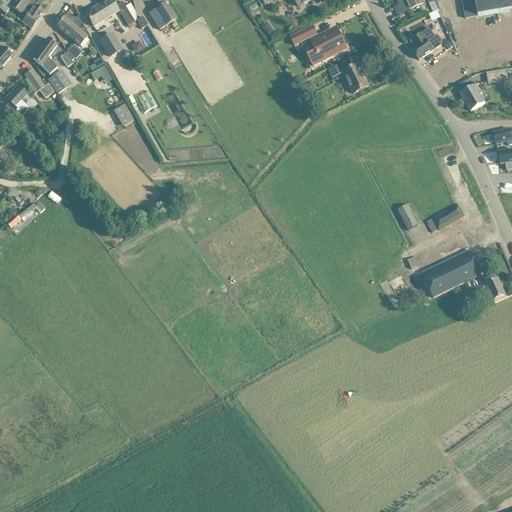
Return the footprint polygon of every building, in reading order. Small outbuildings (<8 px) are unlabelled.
[(1,0),(0,1),(0,9),(4,14),(6,15),(11,8),(20,15),(17,20),(31,30),(43,13),(35,7),(36,5),(30,0),(1,0)] [(121,3),(115,6),(111,0),(108,0),(85,15),(93,28),(118,12),(128,27),(134,23),(121,3)] [(175,21),(170,13),(162,0),(155,0),(160,8),(149,14),(154,23),(159,31),(175,21)] [(322,0),(321,0),(294,0),(299,8),(311,2),(313,5),(322,0)] [(396,0),(399,6),(395,8),(398,16),(424,4),(422,0),(396,0)] [(433,0),(432,0),(428,2),(433,14),(437,12),(438,11),(433,0)] [(511,0),(461,0),(465,20),(511,11),(511,0)] [(440,12),(448,9),(445,2),(437,6),(440,12)] [(137,5),(131,6),(134,16),(139,15),(137,5)] [(75,20),(67,13),(57,28),(79,47),(87,39),(84,37),(87,34),(78,17),(75,20)] [(141,30),(147,27),(142,18),(136,22),(141,30)] [(313,27),(290,39),(294,47),(317,35),(313,27)] [(434,36),(429,29),(410,42),(415,49),(412,51),(419,61),(441,47),(441,42),(438,37),(434,36)] [(347,50),(341,39),(338,40),(336,36),(336,35),(334,30),(312,41),(318,53),(309,58),(313,67),(347,50)] [(122,51),(111,34),(98,42),(109,59),(122,51)] [(0,69),(1,70),(12,57),(0,47),(0,44),(3,41),(0,38),(0,69)] [(56,47),(48,40),(32,61),(41,67),(49,76),(57,68),(48,59),(56,47)] [(67,68),(73,65),(66,54),(60,58),(67,68)] [(358,66),(349,70),(343,73),(354,95),(369,87),(363,77),(368,74),(363,64),(358,67),(358,66)] [(341,74),(337,66),(328,71),(332,79),(341,74)] [(509,81),(507,70),(486,74),(488,85),(509,81)] [(54,93),(48,85),(44,88),(32,71),(25,76),(27,80),(25,81),(35,95),(39,92),(45,100),(54,93)] [(71,86),(61,71),(47,81),(57,96),(71,86)] [(460,95),(471,113),(485,104),(480,96),(481,95),(476,85),(460,95)] [(38,106),(25,93),(18,86),(6,99),(11,104),(10,105),(11,106),(12,105),(16,109),(13,112),(6,105),(0,111),(14,125),(20,119),(19,118),(28,109),(31,112),(38,106)] [(511,130),(510,131),(494,134),(496,146),(507,143),(507,146),(511,145),(511,130)] [(511,151),(499,154),(500,165),(506,165),(507,171),(511,170),(511,151)] [(461,173),(470,169),(465,159),(456,163),(461,173)] [(39,198),(42,185),(24,180),(22,188),(26,189),(25,195),(39,198)] [(7,181),(1,187),(6,192),(12,187),(7,181)] [(33,204),(18,216),(22,221),(36,209),(33,204)] [(407,206),(397,211),(407,231),(418,226),(407,206)] [(16,217),(7,225),(11,229),(20,221),(16,217)] [(470,252),(461,256),(421,275),(433,299),(481,276),(470,252)] [(399,276),(405,290),(419,284),(415,276),(409,279),(406,273),(399,276)] [(498,280),(489,284),(486,285),(478,289),(480,294),(489,290),(493,301),(505,296),(498,280)]
